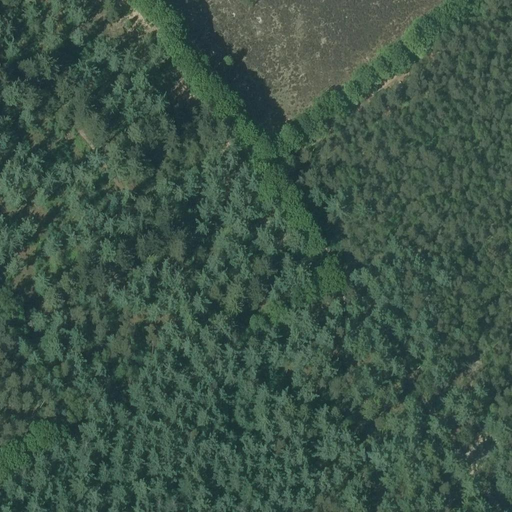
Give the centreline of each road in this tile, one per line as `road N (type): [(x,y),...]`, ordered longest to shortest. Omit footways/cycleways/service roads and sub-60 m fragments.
road 1 (track): [(337,511),(0,10)]
road 2 (track): [(505,511),(347,287)]
road 3 (track): [(269,167),(450,35)]
road 4 (track): [(269,167),(174,11)]
road 5 (track): [(44,78),(174,11)]
road 6 (track): [(347,287),(269,167)]
